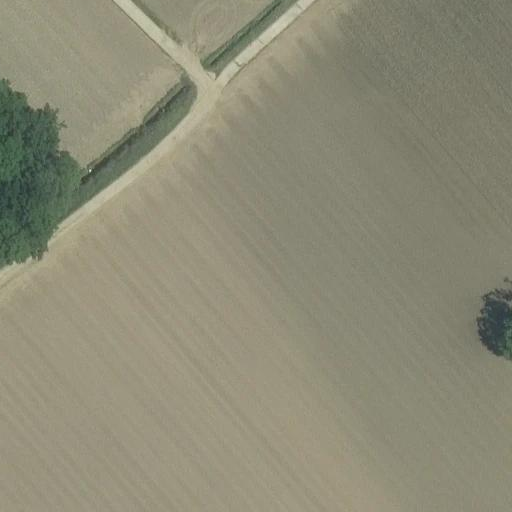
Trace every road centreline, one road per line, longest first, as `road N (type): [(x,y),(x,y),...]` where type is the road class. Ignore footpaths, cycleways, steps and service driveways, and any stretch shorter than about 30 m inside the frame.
road 1 (track): [(0,278),(132,178),(210,89)]
road 2 (track): [(308,0),(210,89)]
road 3 (track): [(118,0),(210,89)]
